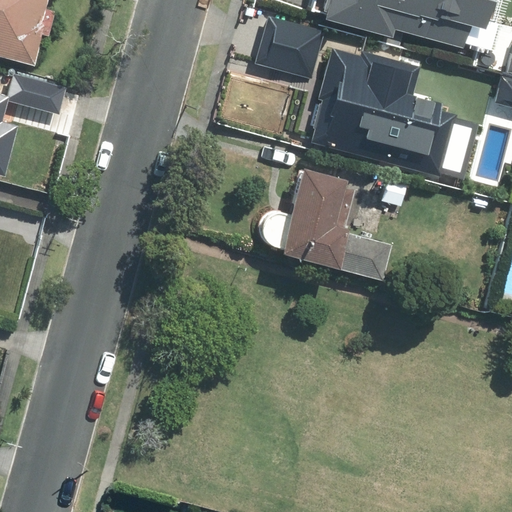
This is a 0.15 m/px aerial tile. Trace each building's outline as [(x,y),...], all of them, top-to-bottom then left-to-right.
[(0,0),(0,43),(32,51),(43,0),(0,0)] [(332,0),(331,7),(392,24),(395,16),(441,29),(449,0),(332,0)] [(411,57),(332,38),(309,136),(442,168),(455,109),(401,96),(411,57)] [(511,71),(460,59),(451,96),(511,111),(511,71)] [(0,162),(5,164),(24,90),(0,83),(0,162)] [(364,170),(304,157),(283,246),(384,268),(392,233),(352,224),(364,170)] [(452,189),(412,176),(401,212),(441,224),(452,189)]
